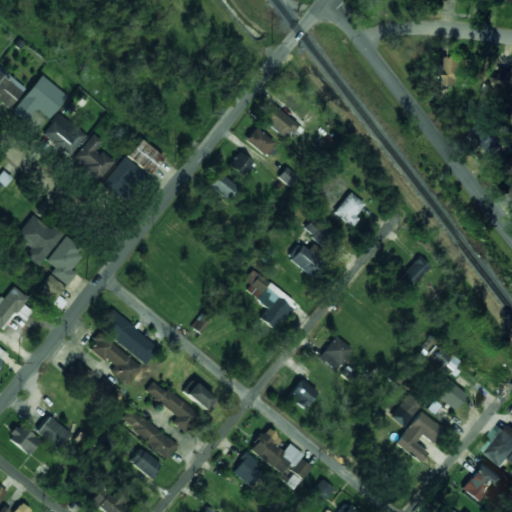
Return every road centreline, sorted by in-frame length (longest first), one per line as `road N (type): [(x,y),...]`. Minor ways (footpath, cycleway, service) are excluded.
road 1 (tertiary): [(0,407),(330,0)]
road 2 (residential): [(160,511),(401,215)]
road 3 (residential): [(390,511),(106,277)]
road 4 (tertiary): [(511,234),(328,3)]
road 5 (residential): [(130,247),(0,140)]
road 6 (residential): [(410,511),(511,385)]
road 7 (residential): [(363,42),(390,29),(511,38)]
